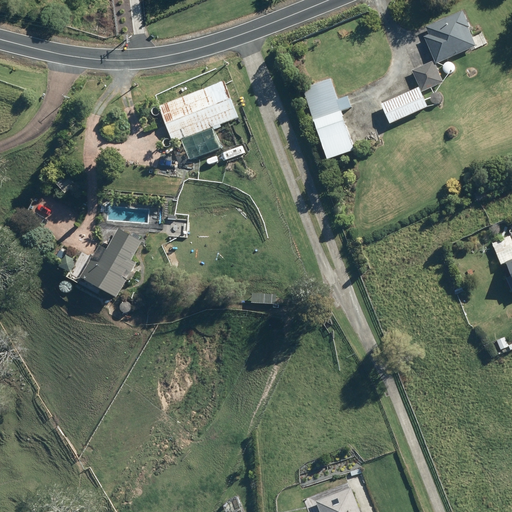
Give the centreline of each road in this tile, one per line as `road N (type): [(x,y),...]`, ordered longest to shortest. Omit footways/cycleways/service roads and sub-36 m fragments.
road 1 (tertiary): [(67,53),(142,59),(238,36),(330,0)]
road 2 (unclassified): [(67,53),(43,120),(0,145)]
